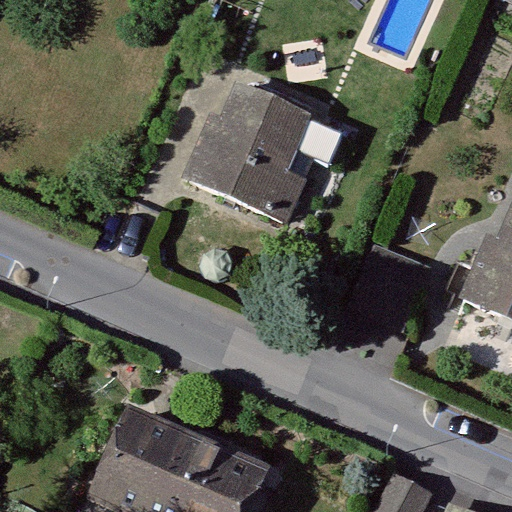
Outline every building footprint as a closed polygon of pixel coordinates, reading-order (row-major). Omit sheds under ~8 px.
[(288,228),(309,182),(289,173),(313,119),(237,86),(222,121),(212,116),(183,182),(288,228)] [(461,303),(511,324),(511,213),(500,243),(489,238),(461,303)] [(405,335),(431,272),(376,250),(350,312),(405,335)] [(129,412),(88,506),(102,511),(254,511),(271,473),(129,412)] [(426,511),(431,503),(392,483),(377,511),(426,511)]
